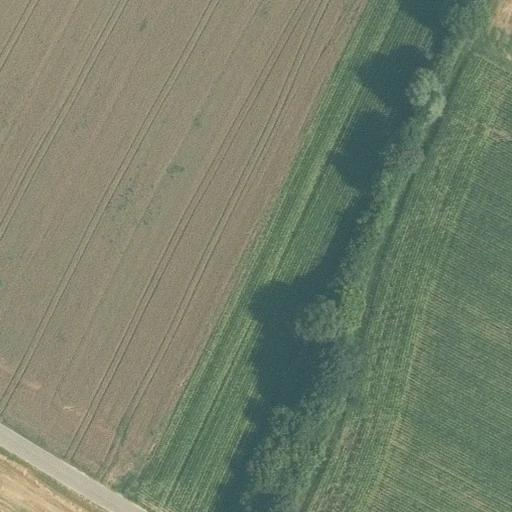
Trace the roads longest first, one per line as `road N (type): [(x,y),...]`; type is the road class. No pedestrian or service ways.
road 1 (track): [(496,0),(386,238),(323,464),(298,511)]
road 2 (unclassified): [(121,511),(0,440)]
